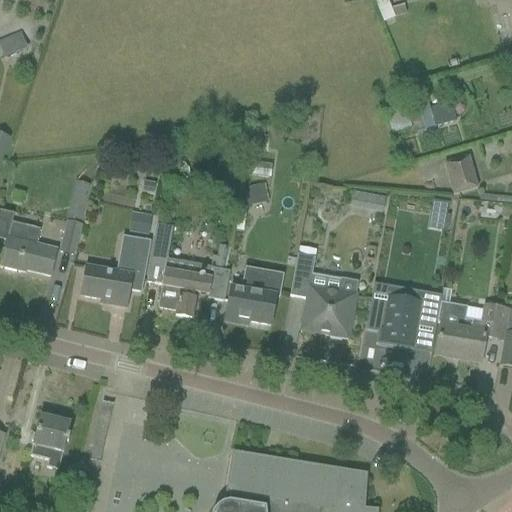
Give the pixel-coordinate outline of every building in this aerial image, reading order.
[(0,42),(0,51),(4,61),(27,51),(20,35),(0,42)] [(386,111),(394,136),(409,131),(410,134),(454,124),(450,105),(428,110),(428,109),(418,111),(419,114),(406,116),(403,106),(386,111)] [(248,158),(259,159),(260,154),(261,154),(264,130),(253,128),(248,158)] [(443,166),(452,197),(476,190),(467,159),(443,166)] [(145,184),(143,195),(153,196),(155,186),(145,184)] [(368,197),(365,212),(381,215),(384,200),(368,197)] [(431,202),(428,214),(444,217),(446,205),(431,202)] [(235,233),(243,234),(246,210),(239,209),(235,233)] [(69,212),(66,224),(81,228),(84,215),(69,212)] [(19,272),(49,279),(55,254),(35,249),(39,233),(10,226),(13,217),(0,213),(0,241),(6,243),(0,266),(0,270),(19,275),(19,272)] [(127,232),(145,234),(147,220),(128,217),(127,232)] [(210,284),(211,271),(165,263),(172,230),(173,225),(156,222),(145,284),(161,286),(156,312),(175,315),(174,320),(190,323),(194,301),(192,301),(193,296),(207,298),(210,284)] [(58,255),(73,259),(81,228),(66,224),(58,255)] [(109,305),(109,309),(126,312),(129,294),(140,296),(149,245),(133,242),(131,254),(126,253),(124,264),(117,262),(115,275),(84,269),(79,299),(109,305)] [(212,259),(210,270),(222,272),(227,250),(219,248),(216,259),(212,259)] [(300,330),(323,334),(323,338),(347,342),(354,299),(356,284),(339,281),(337,296),(307,291),(313,261),(296,258),(292,280),(289,299),(305,302),(300,330)] [(246,322),(245,324),(269,329),(274,300),(277,300),(282,277),(244,270),(239,294),(229,292),(224,320),(237,323),(238,320),(246,322)] [(228,274),(211,271),(210,284),(207,298),(207,302),(223,305),(228,274)] [(370,301),(365,333),(376,335),(374,347),(406,353),(410,329),(434,333),(440,298),(389,289),(386,304),(372,301),(370,301)] [(440,326),(434,357),(479,366),(484,341),(502,344),(503,335),(507,312),(483,308),(482,313),(480,324),(464,322),(466,310),(448,307),(440,305),(436,326),(440,326)] [(511,336),(503,335),(502,344),(497,369),(511,371),(511,336)] [(47,463),(45,470),(58,473),(65,444),(67,444),(68,440),(66,439),(69,427),(38,420),(29,459),(47,463)] [(215,511),(213,511),(361,511),(364,478),(232,457),(226,494),(232,495),(230,506),(227,505),(223,506),(221,507),(217,509),(215,511)]
